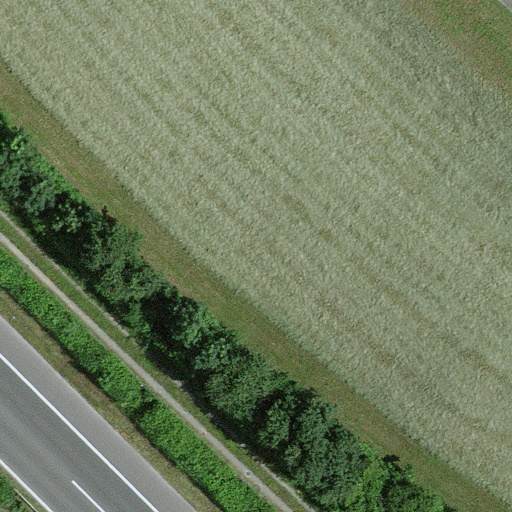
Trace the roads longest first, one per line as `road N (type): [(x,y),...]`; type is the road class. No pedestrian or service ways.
road 1 (track): [(0,240),(283,511)]
road 2 (motorway): [(104,511),(0,408)]
